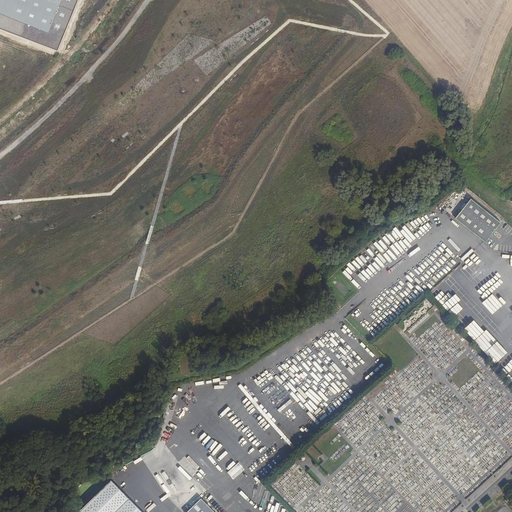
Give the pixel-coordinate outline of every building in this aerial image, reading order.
[(0,0),(0,28),(59,51),(79,0),(0,0)] [(471,199),(455,219),(485,243),(501,223),(471,199)] [(470,323),(450,299),(447,301),(436,289),(432,293),(473,341),(478,336),(468,324),(470,323)] [(508,336),(507,338),(505,336),(501,341),(505,345),(511,339),(508,336)] [(511,367),(502,357),(495,364),(505,376),(511,369),(511,367)] [(253,448),(247,451),(251,458),(257,455),(253,448)] [(227,472),(229,475),(233,472),(236,476),(244,468),(238,462),(227,472)] [(142,511),(111,481),(108,484),(104,480),(100,484),(104,488),(79,511),(142,511)] [(216,511),(202,497),(186,511),(216,511)]
